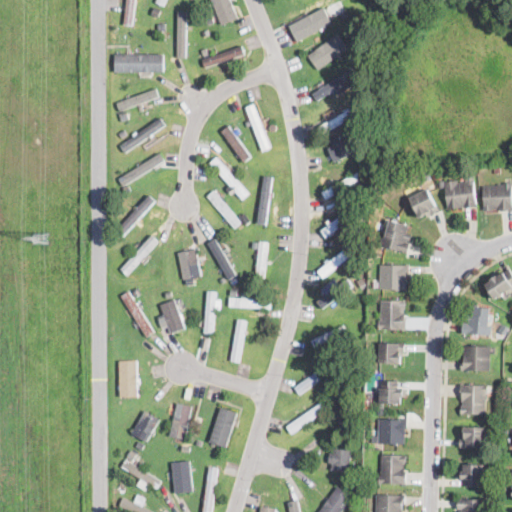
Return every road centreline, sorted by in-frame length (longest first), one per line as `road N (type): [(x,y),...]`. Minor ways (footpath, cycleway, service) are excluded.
road 1 (residential): [(233,511),(296,285),(302,196),(293,108),(251,0)]
road 2 (residential): [(99,511),(97,0)]
road 3 (residential): [(429,511),(433,324),(463,259),(511,239)]
road 4 (residential): [(183,206),(200,102),(277,66)]
